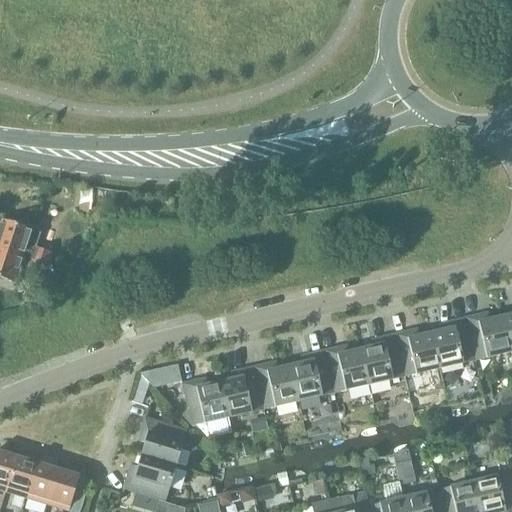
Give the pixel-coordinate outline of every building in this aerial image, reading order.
[(0,221),(0,220),(0,250),(22,258),(31,231),(0,221)] [(22,258),(0,250),(0,279),(13,284),(22,258)] [(35,250),(32,260),(46,265),(50,255),(35,250)] [(46,265),(32,260),(28,271),(43,276),(46,265)] [(480,315),(464,319),(474,361),(509,353),(501,318),(479,323),(477,317),(480,316),(480,315)] [(511,315),(501,318),(509,353),(511,352),(511,315)] [(453,329),(430,334),(439,370),(474,361),(464,319),(449,322),(449,323),(451,323),(453,329)] [(409,332),(394,335),(404,378),(439,370),(430,334),(408,339),(407,333),(409,333),(409,332)] [(382,345),(360,350),(368,386),(404,378),(394,335),(378,339),(378,340),(381,339),(382,345)] [(339,348),(323,352),(333,394),(368,386),(360,350),(338,355),(336,349),(339,349),(339,348)] [(312,362),(290,367),(298,402),(333,394),(323,352),(308,355),(308,356),(311,355),(312,362)] [(143,400),(147,399),(145,389),(183,380),(179,363),(136,373),(143,400)] [(268,364),(253,368),(263,410),(298,402),(290,367),(267,372),(266,366),(268,365),(268,364)] [(241,378),(219,383),(227,419),(263,410),(253,368),(237,372),(240,372),(241,378)] [(227,419),(219,383),(196,388),(195,382),(198,381),(197,381),(182,385),(187,410),(181,416),(191,427),(227,419)] [(147,434),(140,456),(175,467),(186,431),(157,422),(144,419),(139,434),(140,435),(141,432),(147,434)] [(16,458),(0,453),(0,491),(5,493),(16,458)] [(175,467),(140,456),(134,478),(128,476),(128,474),(128,473),(123,489),(165,502),(175,467)] [(5,493),(26,499),(37,464),(16,458),(5,493)] [(26,499),(46,506),(57,471),(37,464),(26,499)] [(57,471),(46,506),(67,511),(79,511),(80,510),(84,500),(86,490),(88,480),(87,480),(57,471)] [(511,511),(511,489),(509,475),(473,483),(479,511),(511,511)] [(479,511),(473,483),(438,491),(442,511),(479,511)] [(221,505),(258,500),(256,486),(219,491),(221,505)] [(442,511),(438,491),(402,499),(405,511),(442,511)] [(328,502),(330,511),(367,511),(367,507),(364,494),(328,502)] [(405,511),(402,499),(367,507),(367,511),(405,511)] [(312,511),(330,511),(328,502),(311,506),(312,511)]
